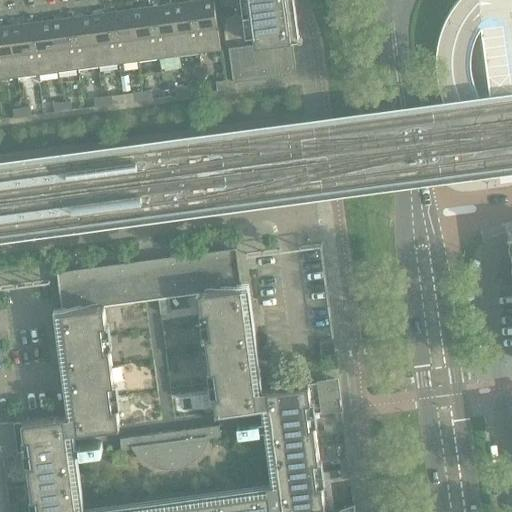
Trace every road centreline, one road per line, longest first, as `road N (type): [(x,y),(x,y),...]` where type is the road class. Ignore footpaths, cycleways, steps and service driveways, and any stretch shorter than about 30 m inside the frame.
road 1 (residential): [(0,248),(274,213),(287,228),(302,345)]
road 2 (tertiary): [(475,511),(441,261),(419,226)]
road 3 (tertiary): [(419,226),(409,270),(441,511)]
road 4 (residential): [(511,491),(484,285),(493,250),(489,216)]
road 5 (tertiary): [(398,0),(393,42),(419,226)]
